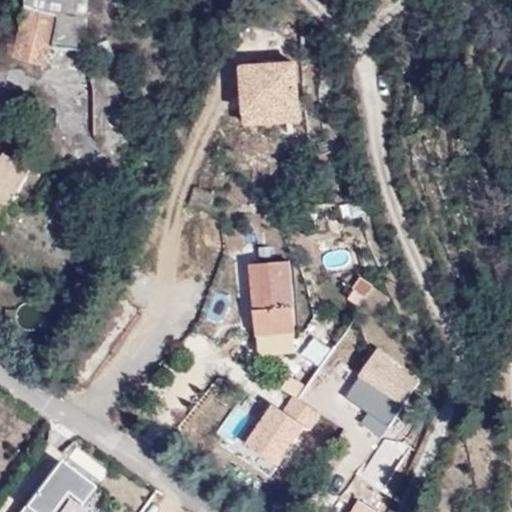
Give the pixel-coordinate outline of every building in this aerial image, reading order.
[(87,0),(25,0),(24,9),(57,17),(50,47),(86,51),(86,20),(87,0)] [(50,47),(57,17),(24,9),(12,59),(45,67),(50,47)] [(496,69),(508,76),(511,69),(511,55),(507,52),(496,69)] [(299,123),(295,62),(241,65),(245,126),(299,123)] [(0,158),(0,222),(1,223),(30,171),(2,155),(0,158)] [(214,194),(182,184),(178,202),(209,211),(214,194)] [(294,332),(289,262),(251,265),(257,336),(294,332)] [(345,291),(356,303),(373,288),(362,275),(345,291)] [(308,331),(297,351),(318,363),(329,343),(308,331)] [(295,345),(294,332),(257,336),(258,348),(295,345)] [(366,410),(358,420),(383,439),(427,380),(377,344),(341,392),(366,410)] [(318,364),(300,396),(328,412),(346,380),(318,364)] [(292,393),(283,406),(271,398),(243,438),(279,464),(317,411),(292,393)] [(75,492),(94,506),(105,491),(86,477),(75,492)]
